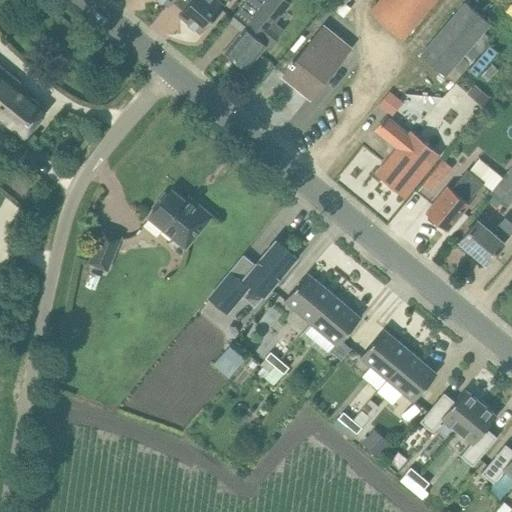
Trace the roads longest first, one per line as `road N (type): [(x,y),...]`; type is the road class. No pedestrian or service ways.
road 1 (unclassified): [(4,511),(74,194),(88,166),(172,68)]
road 2 (tertiary): [(511,354),(172,68)]
